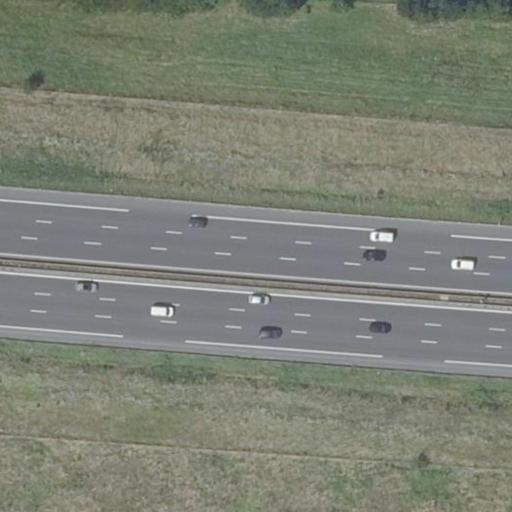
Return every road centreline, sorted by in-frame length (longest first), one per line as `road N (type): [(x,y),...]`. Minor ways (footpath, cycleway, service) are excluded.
road 1 (motorway): [(0,296),(511,340)]
road 2 (motorway): [(511,268),(0,226)]
